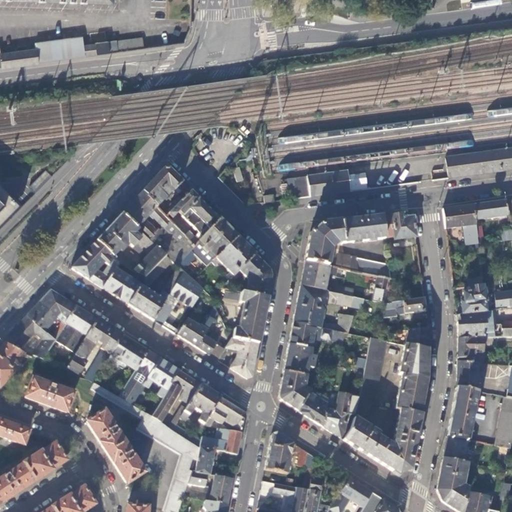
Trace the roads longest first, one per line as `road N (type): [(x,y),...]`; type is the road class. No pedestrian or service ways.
road 1 (residential): [(416,504),(443,349),(427,195)]
road 2 (residential): [(37,263),(259,405)]
road 3 (primary): [(154,103),(0,267)]
road 4 (residential): [(259,405),(416,504)]
road 5 (primary): [(37,263),(160,140)]
road 6 (residential): [(427,195),(304,213),(266,243)]
road 7 (residential): [(266,243),(284,274),(259,405)]
road 8 (residential): [(160,140),(266,243)]
road 9 (secondary): [(370,30),(511,10)]
road 10 (secondary): [(239,54),(370,30)]
